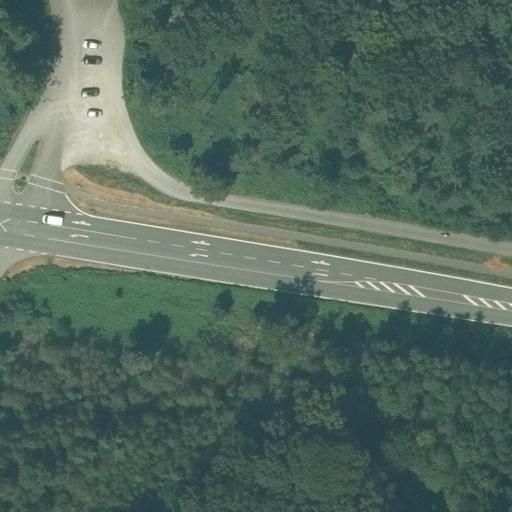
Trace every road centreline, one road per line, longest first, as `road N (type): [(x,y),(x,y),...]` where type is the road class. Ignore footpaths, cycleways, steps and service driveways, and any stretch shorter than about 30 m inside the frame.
road 1 (unclassified): [(511,249),(181,193),(136,157),(103,10),(66,15)]
road 2 (secondary): [(511,307),(0,224)]
road 3 (unclassified): [(0,223),(62,78),(66,15)]
